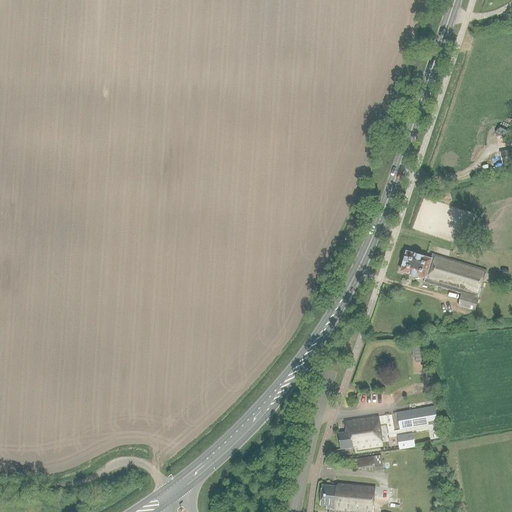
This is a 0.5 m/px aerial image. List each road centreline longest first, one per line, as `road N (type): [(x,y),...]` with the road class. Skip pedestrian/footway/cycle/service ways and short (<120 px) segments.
road 1 (primary): [(170,493),(278,391),(344,294),(382,213),(454,0)]
road 2 (residential): [(294,511),(328,374)]
road 3 (unclassified): [(170,493),(147,467),(123,461),(84,481),(47,487)]
